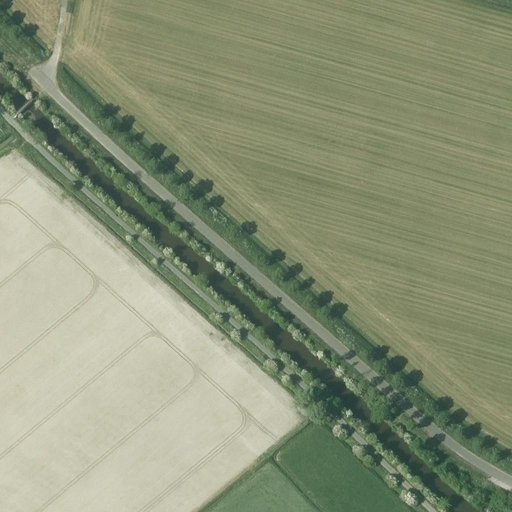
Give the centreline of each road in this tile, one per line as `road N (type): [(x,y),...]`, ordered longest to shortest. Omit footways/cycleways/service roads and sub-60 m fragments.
road 1 (unclassified): [(511,481),(428,427),(45,85)]
road 2 (unclassified): [(0,110),(431,511)]
